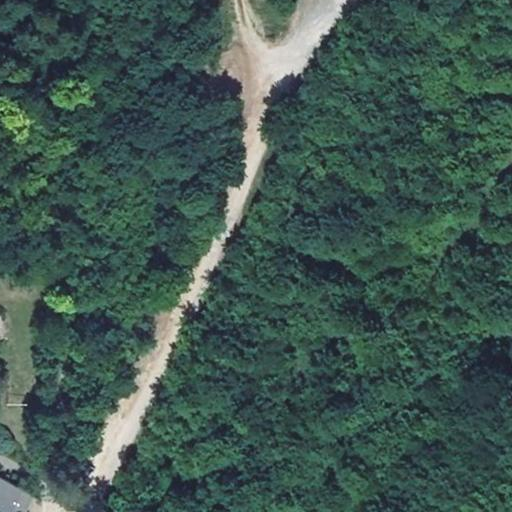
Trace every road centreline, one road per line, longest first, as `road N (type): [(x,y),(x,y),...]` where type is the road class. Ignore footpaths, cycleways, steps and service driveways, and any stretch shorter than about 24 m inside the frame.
road 1 (track): [(81,511),(202,314),(292,79),(338,0)]
road 2 (track): [(62,511),(92,0)]
